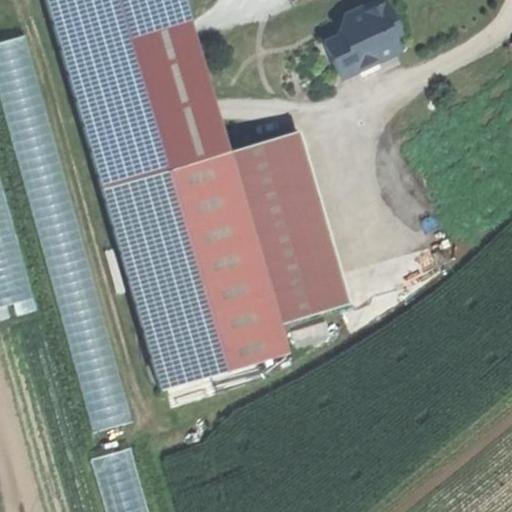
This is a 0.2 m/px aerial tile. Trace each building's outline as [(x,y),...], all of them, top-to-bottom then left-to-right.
[(46,0),(101,188),(226,151),(183,0),(46,0)] [(400,34),(384,0),(380,0),(345,16),(349,24),(341,28),(338,37),(324,43),(339,74),(355,66),(358,71),(401,51),(394,37),(400,34)] [(23,37),(0,42),(0,100),(92,433),(130,423),(23,37)] [(298,129),(226,151),(278,324),(350,302),(298,129)] [(161,388),(287,353),(278,324),(226,151),(101,188),(161,388)] [(0,179),(0,306),(33,298),(0,179)] [(148,511),(130,448),(91,460),(105,511),(148,511)]
